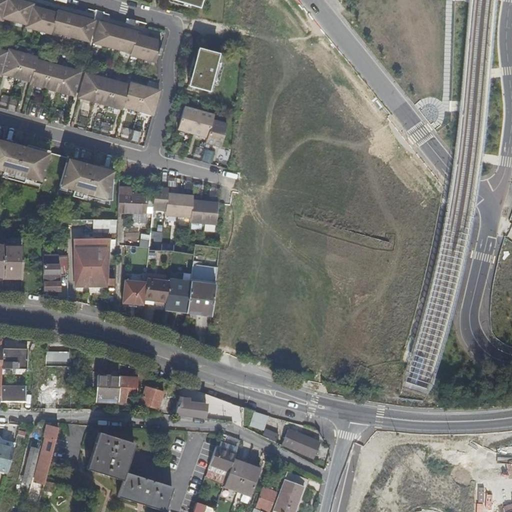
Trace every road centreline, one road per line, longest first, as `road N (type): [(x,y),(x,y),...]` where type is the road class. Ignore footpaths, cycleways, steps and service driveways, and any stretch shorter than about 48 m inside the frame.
road 1 (primary): [(350,411),(248,386),(95,330),(0,314)]
road 2 (residential): [(0,411),(219,424),(335,479)]
road 3 (unclassified): [(485,204),(309,0)]
road 4 (residential): [(147,161),(169,90),(166,63),(177,26),(95,0)]
road 5 (unclassified): [(509,0),(506,160),(485,204)]
road 6 (unclassified): [(511,363),(481,348),(469,325),(488,236),(485,204)]
road 7 (primary): [(511,417),(430,421),(350,411)]
road 8 (residential): [(0,122),(147,161)]
